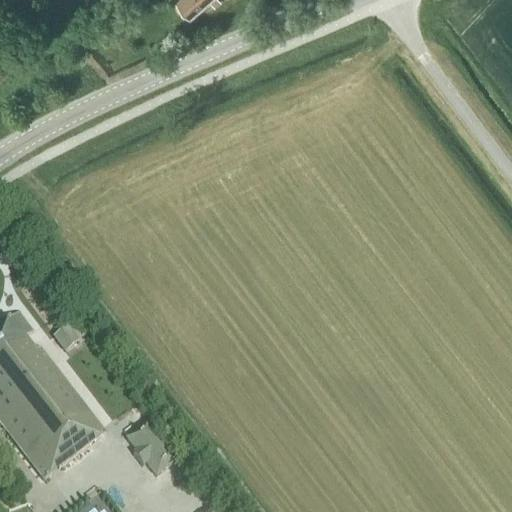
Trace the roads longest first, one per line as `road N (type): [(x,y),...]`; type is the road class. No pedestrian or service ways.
road 1 (tertiary): [(0,159),(113,96),(342,0)]
road 2 (unclassified): [(385,0),(511,178)]
